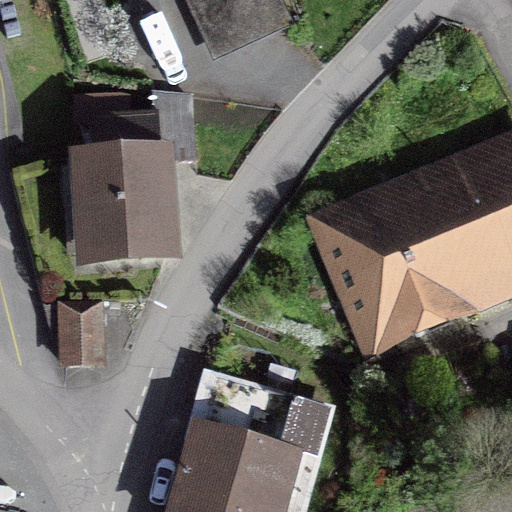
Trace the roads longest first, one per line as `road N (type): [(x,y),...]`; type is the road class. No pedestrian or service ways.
road 1 (residential): [(113,478),(190,291),(241,210),(341,84),(422,0)]
road 2 (residential): [(113,478),(53,435),(0,373)]
